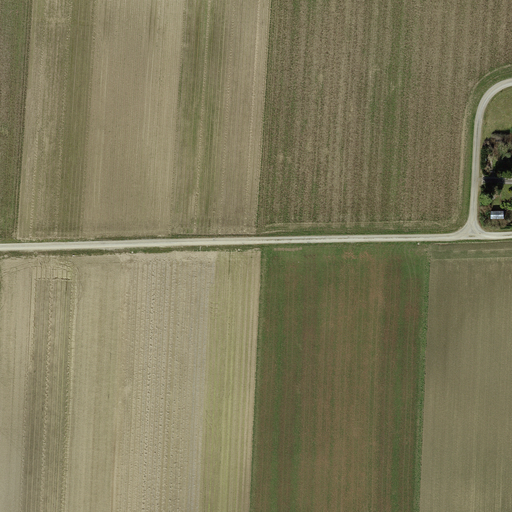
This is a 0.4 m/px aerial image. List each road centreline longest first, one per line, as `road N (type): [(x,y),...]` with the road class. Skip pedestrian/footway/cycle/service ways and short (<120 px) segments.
road 1 (track): [(511,235),(0,248)]
road 2 (track): [(476,236),(480,117),(488,96),(511,81)]
